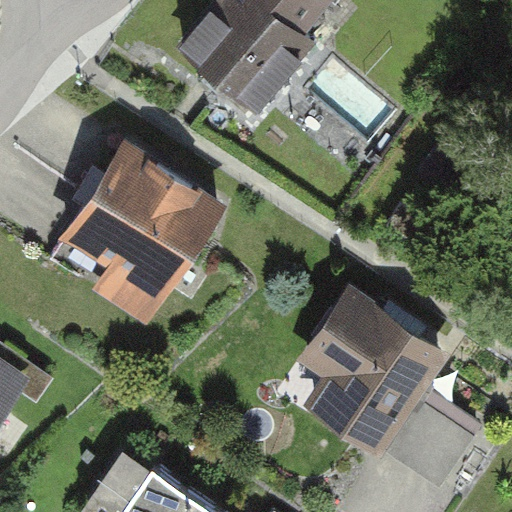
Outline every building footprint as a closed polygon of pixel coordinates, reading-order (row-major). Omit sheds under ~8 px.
[(356,0),(221,0),(188,40),(267,106),(356,0)] [(243,210),(140,136),(55,252),(158,327),(243,210)] [(465,347),(366,277),(310,356),(335,375),(318,399),(392,451),(465,347)] [(0,431),(48,368),(0,332),(0,431)] [(241,511),(166,461),(131,511),(241,511)]
